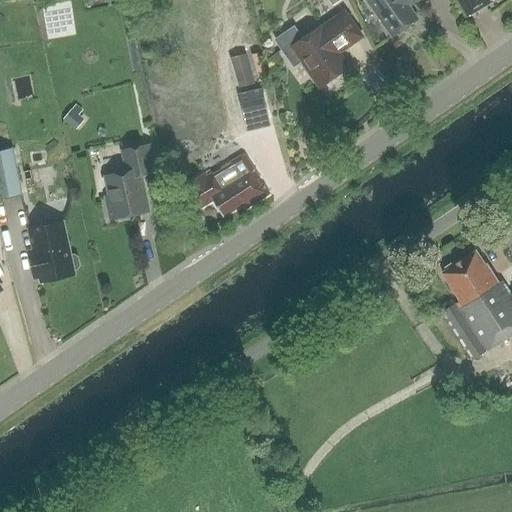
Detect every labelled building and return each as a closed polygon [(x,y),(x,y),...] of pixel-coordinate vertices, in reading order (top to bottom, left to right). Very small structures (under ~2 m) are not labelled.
[(391,38),(416,19),(408,8),(419,0),(368,0),(366,2),(391,38)] [(489,0),(455,0),(466,17),(491,2),(489,0)] [(361,38),(343,13),(320,30),(318,28),(301,40),(293,29),(274,42),(293,68),(301,62),(319,89),(347,69),(337,55),(361,38)] [(246,53),(230,58),(235,73),(250,69),(246,53)] [(258,99),(236,105),(244,136),(266,130),(258,99)] [(138,173),(154,170),(148,143),(121,149),(126,170),(100,175),(100,176),(106,175),(110,194),(104,195),(109,217),(146,209),(138,173)] [(13,150),(0,152),(0,198),(21,195),(13,150)] [(244,153),(229,161),(238,177),(219,187),(211,172),(206,175),(204,171),(186,182),(189,185),(187,186),(200,207),(212,199),(222,216),(244,202),(247,207),(269,193),(244,153)] [(73,255),(71,255),(63,222),(26,230),(31,250),(27,251),(33,281),(37,280),(38,285),(76,276),(74,271),(77,270),(79,266),(78,257),(73,255)] [(498,283),(486,264),(484,265),(475,251),(462,260),(461,259),(454,264),(455,264),(454,265),(450,264),(444,268),(444,271),(441,273),(459,300),(441,312),(472,360),(511,333),(511,297),(502,281),(498,283)]
